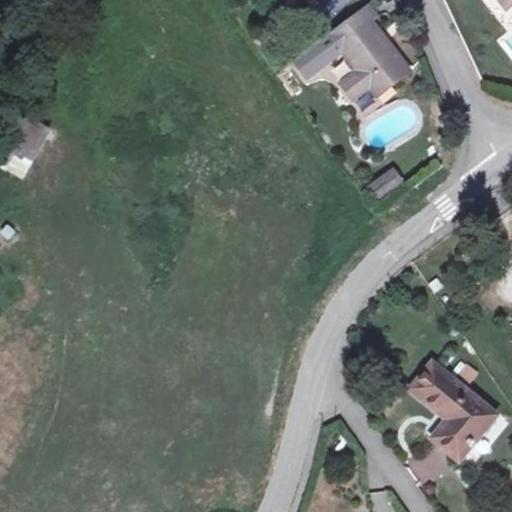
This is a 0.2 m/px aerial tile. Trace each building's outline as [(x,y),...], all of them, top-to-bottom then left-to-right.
[(511,0),(499,0),(508,10),(511,6),(511,0)] [(367,6),(335,31),(344,43),(339,47),(359,73),(341,85),(353,100),(369,87),(377,98),(411,72),(373,23),(377,20),(367,6)] [(24,116),(0,153),(0,164),(25,179),(52,130),(24,116)] [(395,171),(368,189),(377,202),(403,183),(395,171)] [(460,461),(496,416),(432,365),(412,390),(449,420),(434,439),(460,461)]
